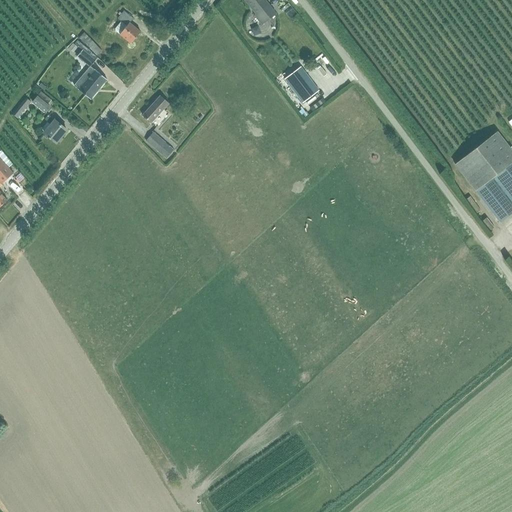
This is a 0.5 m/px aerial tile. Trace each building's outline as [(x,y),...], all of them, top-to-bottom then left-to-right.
[(276,13),(265,0),(244,0),(256,14),(255,15),(262,25),(276,13)] [(133,18),(124,11),(122,14),(120,12),(118,14),(120,15),(118,18),(121,21),(115,29),(115,31),(131,44),(132,42),(134,42),(136,39),(136,38),(141,32),(130,23),(133,18)] [(97,55),(102,50),(85,33),(80,37),(97,55)] [(77,56),(90,67),(96,61),(82,50),(77,56)] [(303,103),(319,90),(301,66),(285,79),(303,103)] [(82,92),(90,99),(107,79),(95,70),(82,85),(86,88),(82,92)] [(155,101),(143,115),(151,123),(163,109),(169,103),(161,96),(155,102),(155,101)] [(51,109),(37,97),(33,102),(46,114),(51,109)] [(18,118),(31,102),(27,98),(26,98),(13,114),(18,118)] [(66,130),(62,128),(63,127),(48,115),(45,119),(51,124),(44,133),(50,137),(49,138),(50,139),(51,138),(56,143),(67,130),(66,130)] [(165,142),(153,132),(146,140),(167,158),(174,149),(165,142)] [(511,148),(500,132),(457,163),(500,221),(511,212),(511,148)] [(0,181),(2,183),(11,175),(14,173),(0,156),(0,207),(8,200),(2,193),(0,190),(0,181)]
